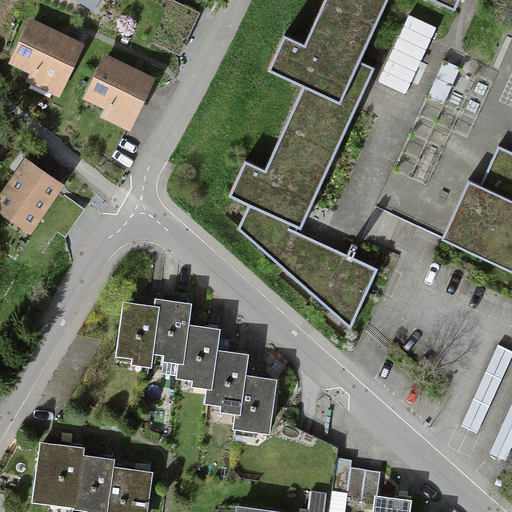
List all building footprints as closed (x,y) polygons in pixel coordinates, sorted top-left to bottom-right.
[(79,0),(96,10),(101,0),(79,0)] [(177,58),(199,12),(173,0),(164,0),(145,43),(177,58)] [(288,239),(294,227),(300,230),(358,106),(339,97),(348,79),(355,64),(368,70),(400,0),(421,0),(457,16),(464,0),(322,0),(303,41),(284,33),(267,70),(311,91),(272,176),(249,166),(234,200),(254,209),(242,235),(351,328),(379,269),(346,253),(341,264),(328,258),(288,239)] [(378,80),(407,92),(438,16),(409,4),(378,80)] [(28,78),(56,91),(79,45),(32,23),(15,59),(33,67),(28,78)] [(103,34),(97,47),(147,68),(153,56),(103,34)] [(104,112),(130,125),(152,80),(107,60),(89,96),(106,105),(104,112)] [(118,142),(125,128),(99,114),(92,128),(118,142)] [(111,155),(118,142),(92,128),(85,141),(111,155)] [(445,238),(511,267),(511,153),(499,148),(482,185),(471,180),(445,238)] [(30,164),(0,210),(0,216),(37,240),(70,189),(30,164)] [(157,301),(156,307),(142,305),(122,302),(116,353),(150,357),(150,349),(165,351),(162,372),(211,379),(208,400),(239,405),(236,428),(268,433),(275,383),(252,379),(243,378),(247,355),(240,354),(216,351),(218,330),(211,329),(187,326),(189,305),(182,304),(157,301)] [(35,493),(75,498),(73,506),(105,510),(104,511),(144,511),(150,472),(119,469),(110,468),(111,460),(104,460),(80,456),(81,449),(74,448),(42,444),(35,493)] [(344,462),(336,461),(330,503),(345,505),(346,500),(376,505),(378,495),(381,475),(374,474),(359,472),(350,471),(351,463),(344,462)] [(306,511),(323,511),(325,496),(309,494),(306,511)] [(406,511),(408,500),(404,499),(378,495),(376,505),(375,511),(406,511)]
